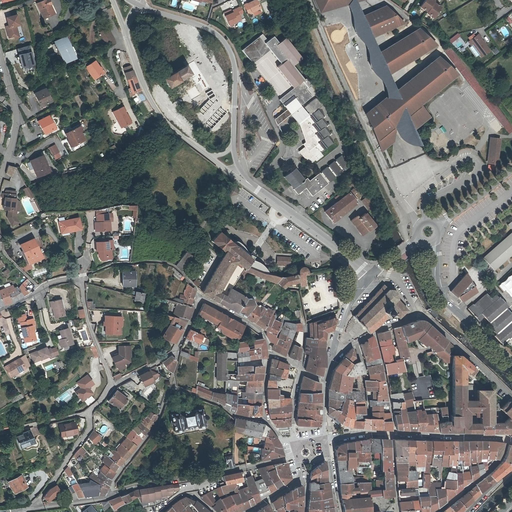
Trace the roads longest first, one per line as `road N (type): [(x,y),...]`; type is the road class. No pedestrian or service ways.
road 1 (secondary): [(232,144),(234,75),(224,41),(139,5)]
road 2 (unclassified): [(429,220),(424,202),(477,172),(471,158),(463,159),(416,196),(420,223)]
road 3 (residential): [(296,455),(111,492)]
road 4 (residential): [(111,492),(110,481),(158,419),(175,350)]
road 5 (secondary): [(373,273),(248,183)]
road 6 (residential): [(175,350),(202,297),(259,331),(267,352)]
road 7 (secondary): [(126,36),(160,113),(206,154)]
road 8 (secondary): [(434,254),(440,295),(511,364)]
road 9 (residential): [(0,178),(16,118),(0,46)]
road 10 (residential): [(511,396),(415,313)]
